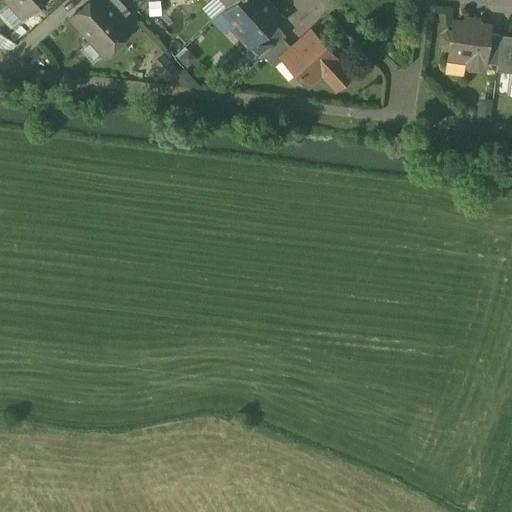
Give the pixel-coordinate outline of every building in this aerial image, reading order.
[(10,0),(23,14),(38,0),(10,0)] [(88,0),(72,16),(104,51),(130,27),(106,0),(88,0)] [(227,0),(230,3),(222,10),(223,10),(234,0),(227,0)] [(234,0),(223,10),(252,42),(275,22),(281,17),(265,0),(259,0),(258,0),(234,0)] [(489,26),(453,21),(452,31),(447,30),(442,34),(441,42),(445,46),(450,47),(449,57),(466,59),(471,65),(479,66),(485,62),(485,61),(489,32),(489,26)] [(252,42),(248,45),(259,58),(264,54),(283,37),(286,34),(275,22),(252,42)] [(292,47),(282,56),(283,57),(307,83),(322,70),(336,86),(351,73),(311,30),(292,47)] [(501,33),(489,32),(485,61),(485,62),(497,63),(501,33)] [(511,34),(501,33),(497,63),(496,70),(511,71),(511,34)] [(283,37),(264,54),(274,65),(283,57),(282,56),(292,47),(283,37)] [(182,68),(167,49),(157,59),(173,76),(182,68)]
